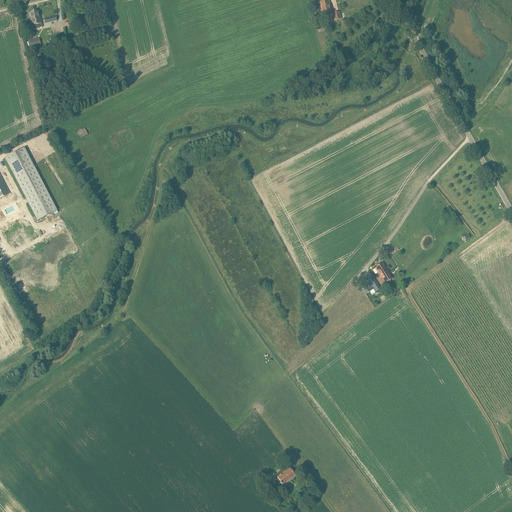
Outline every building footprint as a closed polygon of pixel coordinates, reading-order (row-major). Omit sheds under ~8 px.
[(320,3),(324,19),(334,17),(335,21),(341,19),(339,12),(333,13),(332,9),(331,9),(329,1),(320,3)] [(38,11),(30,13),(31,19),(32,26),(33,30),(42,27),(41,23),(39,16),(38,11)] [(28,43),(25,44),(27,49),(30,48),(30,49),(41,46),(39,38),(28,41),(28,43)] [(88,126),(77,132),(81,138),(88,134),(86,132),(87,131),(87,132),(90,130),(88,126)] [(24,148),(4,158),(37,221),(57,210),(24,148)] [(28,257),(37,253),(40,244),(36,236),(34,235),(35,232),(28,230),(28,231),(26,232),(22,231),(23,234),(18,236),(15,245),(20,254),(28,257)] [(26,277),(30,275),(21,256),(17,258),(26,277)] [(385,283),(392,279),(389,273),(383,263),(375,268),(381,278),(382,277),(385,283)] [(366,284),(363,286),(367,292),(367,293),(374,289),(376,292),(377,291),(379,289),(381,288),(373,277),(368,280),(369,282),(370,283),(367,285),(366,284)] [(282,484),(283,484),(295,475),(290,468),(277,477),(278,479),(274,482),(280,489),(282,487),(281,485),(282,484)]
